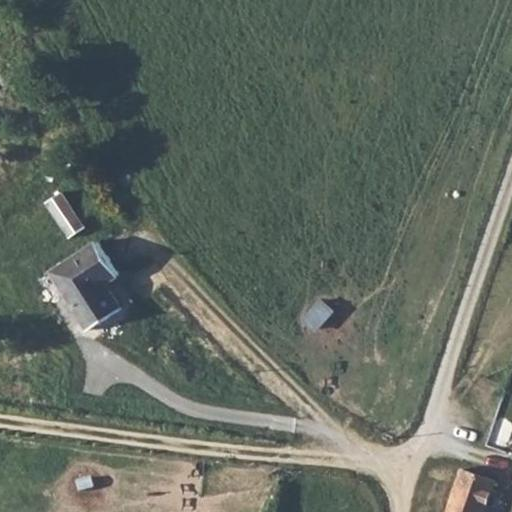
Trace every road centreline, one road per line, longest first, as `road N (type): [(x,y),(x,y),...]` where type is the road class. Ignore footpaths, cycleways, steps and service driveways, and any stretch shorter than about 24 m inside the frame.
road 1 (track): [(403,478),(0,429)]
road 2 (track): [(400,511),(403,478),(511,166)]
